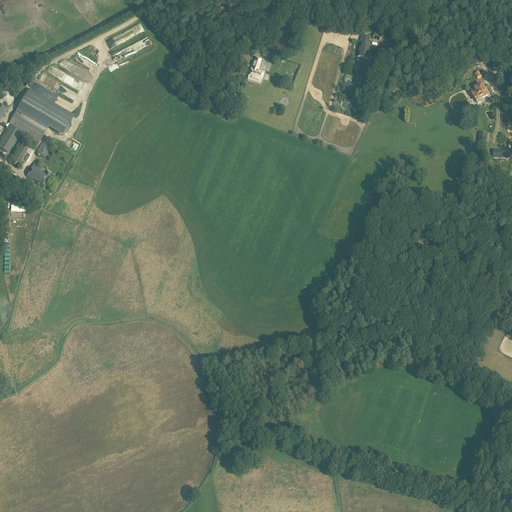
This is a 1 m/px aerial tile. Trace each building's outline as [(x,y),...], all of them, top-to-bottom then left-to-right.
[(375,34),(374,34),(373,40),(380,42),(381,35),(382,31),(376,30),(375,34)] [(371,47),(369,47),(372,38),(362,35),(360,42),(361,42),(361,45),(358,57),(368,60),(371,47)] [(256,57),(255,58),(252,68),(251,68),(248,79),(260,83),(264,72),(257,70),(261,59),(256,57)] [(488,96),(481,85),(476,87),(475,86),(472,88),(474,92),(476,91),(477,91),(472,94),(474,98),(479,96),(481,100),(488,96)] [(39,143),(49,126),(63,135),(73,117),(29,90),(8,125),(39,143)] [(9,92),(9,91),(8,91),(7,91),(6,91),(5,91),(4,91),(3,91),(2,91),(2,92),(1,92),(0,92),(0,93),(0,92),(0,103),(0,104),(1,104),(1,105),(2,105),(3,105),(3,106),(4,106),(5,106),(6,106),(7,106),(8,105),(9,105),(10,104),(11,104),(11,103),(12,103),(12,102),(12,101),(13,100),(13,99),(13,98),(13,97),(13,96),(12,96),(12,95),(12,94),(11,94),(11,93),(10,93),(10,92),(9,92)] [(0,148),(9,154),(21,133),(9,126),(0,141),(0,148)] [(484,147),(486,134),(479,132),(477,145),(484,147)] [(45,158),(51,148),(53,145),(44,140),(36,153),(45,158)] [(18,167),(29,148),(30,147),(22,143),(11,163),(18,167)] [(44,169),(34,163),(27,177),(37,182),(36,184),(43,188),(44,186),(51,175),(46,172),(45,174),(42,172),(44,169)] [(0,167),(0,178),(10,184),(15,176),(0,167)] [(24,182),(21,189),(28,192),(31,186),(24,182)]
